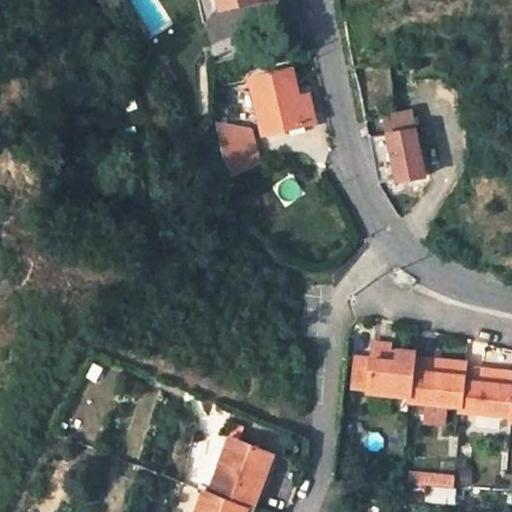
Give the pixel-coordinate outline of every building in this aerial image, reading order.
[(212,15),(215,38),(254,32),(251,9),(212,15)] [(414,75),(412,63),(390,67),(391,79),(414,75)] [(267,134),(316,121),(309,95),(300,97),(293,72),(254,83),(267,134)] [(415,84),(416,96),(438,94),(437,81),(415,84)] [(441,96),(443,108),(457,106),(455,94),(441,96)] [(452,120),(457,155),(474,153),(469,117),(452,120)] [(218,127),(222,167),(260,163),(256,123),(218,127)] [(381,188),(423,177),(417,152),(413,130),(369,139),(375,163),(381,188)] [(427,150),(417,152),(423,177),(433,174),(427,150)] [(456,184),(443,177),(432,197),(446,204),(456,184)] [(408,233),(419,242),(431,225),(416,214),(401,226),(408,233)] [(397,358),(397,353),(396,349),(373,346),(370,363),(355,362),(350,390),(368,392),(367,396),(410,401),(409,405),(459,409),(458,414),(509,420),(509,425),(511,425),(511,375),(491,373),(489,378),(479,377),(479,371),(464,369),(465,366),(414,360),(397,358)] [(228,442),(206,499),(200,497),(194,511),(251,511),(264,479),(257,476),(265,457),(228,442)] [(271,459),(265,457),(257,476),(264,479),(271,459)] [(458,485),(458,472),(409,471),(408,484),(458,485)]
